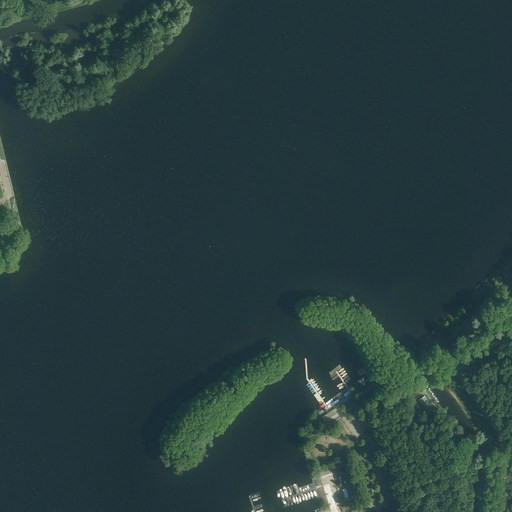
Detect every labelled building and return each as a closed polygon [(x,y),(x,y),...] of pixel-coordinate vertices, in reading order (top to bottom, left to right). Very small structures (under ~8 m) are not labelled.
[(423,389),(414,376),(404,383),(414,396),(423,389)] [(364,399),(384,386),(378,378),(359,391),(364,399)] [(405,398),(398,387),(383,397),(391,408),(405,398)] [(432,405),(427,398),(425,395),(424,396),(421,398),(419,400),(427,411),(433,407),(432,405)] [(336,407),(321,417),(327,426),(342,416),(336,407)] [(357,494),(353,481),(351,481),(350,479),(350,478),(348,472),(338,475),(341,483),(344,484),(345,484),(349,496),(357,494)]
